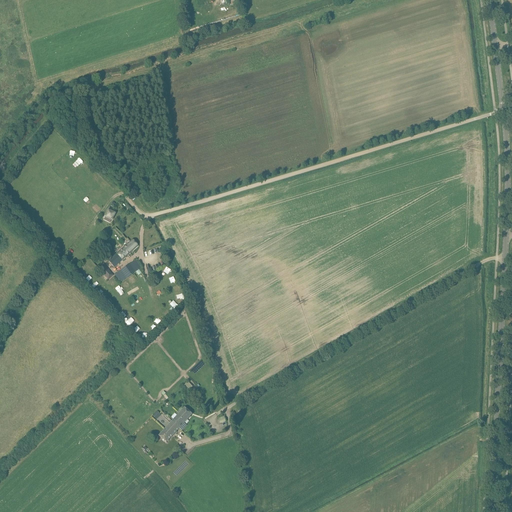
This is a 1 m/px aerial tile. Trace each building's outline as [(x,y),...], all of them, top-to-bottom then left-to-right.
[(115,211),(109,208),(108,210),(108,209),(103,218),(112,222),(116,213),(115,213),(115,211)] [(132,240),(128,243),(108,261),(114,268),(138,246),(132,240)] [(141,268),(136,260),(114,275),(120,283),(141,268)] [(109,270),(104,265),(98,270),(105,278),(105,277),(107,279),(108,281),(113,276),(112,274),(112,275),(110,273),(111,273),(109,270)] [(173,301),(169,304),(172,307),(175,310),(179,307),(173,301)] [(123,320),(127,315),(123,311),(119,316),(123,320)] [(129,326),(134,321),(131,317),(125,323),(129,326)] [(188,391),(193,387),(188,382),(184,386),(188,391)] [(192,414),(185,407),(159,436),(166,443),(189,418),(192,414)] [(161,415),(157,411),(153,416),(156,420),(161,415)]
